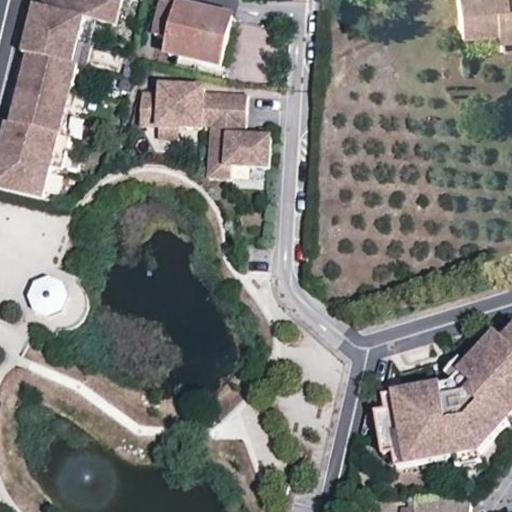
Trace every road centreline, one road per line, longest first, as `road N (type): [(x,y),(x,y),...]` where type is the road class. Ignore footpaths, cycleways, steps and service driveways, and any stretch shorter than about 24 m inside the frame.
road 1 (residential): [(307,16),(293,290),(354,345),(368,348)]
road 2 (residential): [(331,511),(368,348)]
road 3 (residential): [(368,348),(511,305)]
